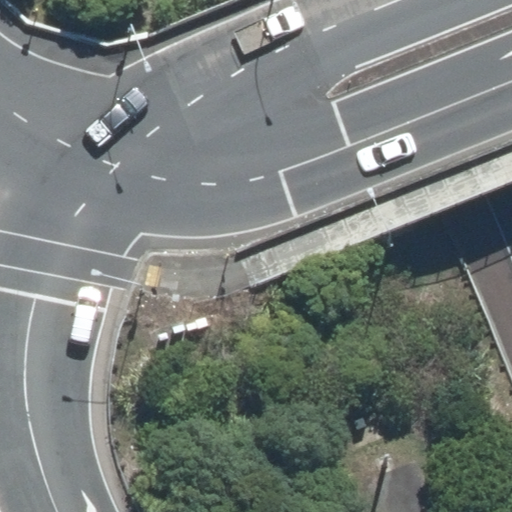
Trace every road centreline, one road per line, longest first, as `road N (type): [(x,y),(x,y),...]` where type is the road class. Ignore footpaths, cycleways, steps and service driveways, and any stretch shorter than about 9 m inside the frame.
road 1 (primary): [(511,80),(279,172),(227,182),(165,178),(81,157)]
road 2 (motorway): [(57,511),(38,480),(25,412),(22,328),(36,256),(81,157)]
road 3 (primary): [(81,157),(162,90),(383,0)]
